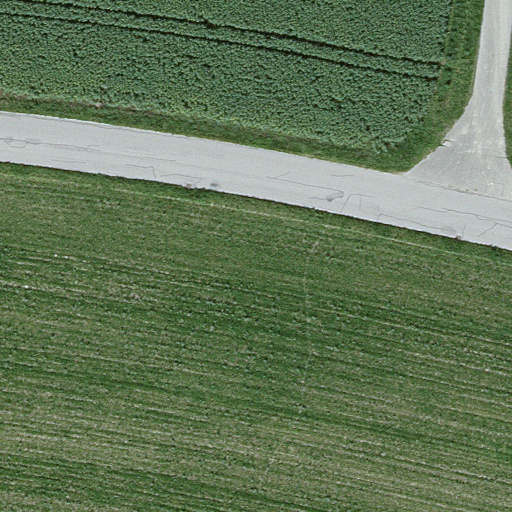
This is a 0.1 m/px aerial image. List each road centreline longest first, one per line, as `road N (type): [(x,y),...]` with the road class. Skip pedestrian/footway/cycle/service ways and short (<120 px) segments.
road 1 (unclassified): [(0,138),(296,183),(511,233)]
road 2 (track): [(501,0),(473,224)]
